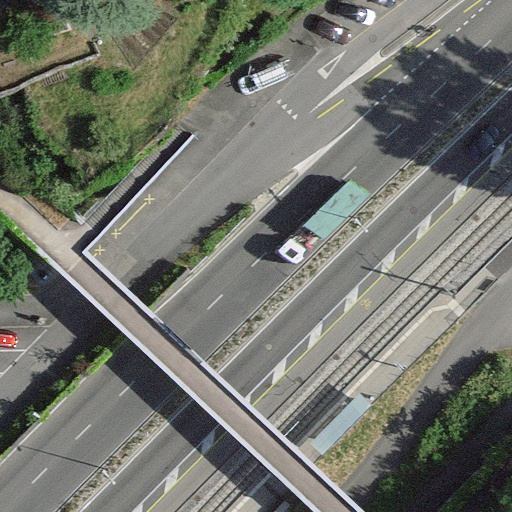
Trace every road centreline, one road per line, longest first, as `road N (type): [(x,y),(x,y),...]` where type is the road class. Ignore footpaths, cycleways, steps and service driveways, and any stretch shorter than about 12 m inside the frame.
road 1 (primary): [(511,20),(6,511)]
road 2 (primary): [(110,511),(511,110)]
road 3 (primary): [(511,7),(229,175)]
road 4 (unknown): [(218,114),(181,78),(181,58),(214,0)]
